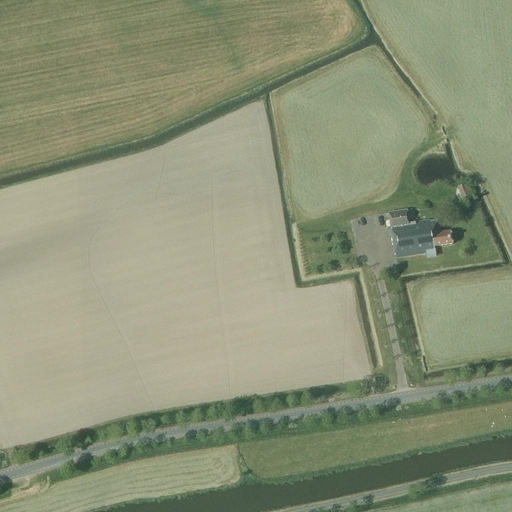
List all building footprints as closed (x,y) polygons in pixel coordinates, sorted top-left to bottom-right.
[(471,195),(466,185),(458,189),(463,199),(471,195)] [(409,225),(409,224),(407,212),(389,214),(391,231),(398,230),(398,227),(409,225)] [(374,229),(374,218),(363,218),(362,229),(374,229)] [(436,219),(409,224),(409,225),(398,227),(398,230),(391,231),(395,258),(435,253),(434,247),(452,244),(450,232),(438,234),(437,228),(446,227),(445,218),(436,219)] [(358,246),(369,245),(369,237),(357,238),(358,246)]
